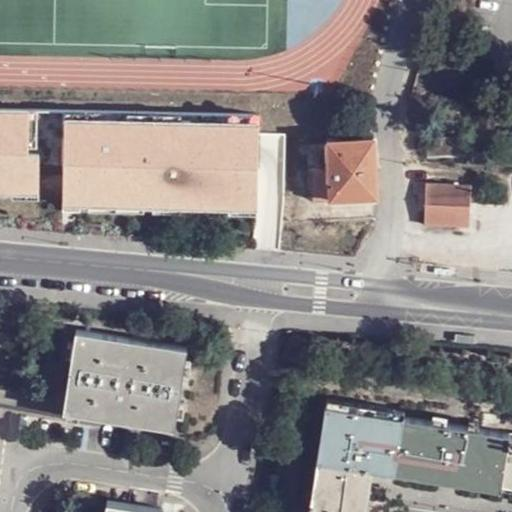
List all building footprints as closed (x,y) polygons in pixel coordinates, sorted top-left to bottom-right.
[(379,196),(375,136),(327,139),(328,167),(311,168),(314,200),(379,196)] [(470,229),(469,185),(423,185),(423,229),(470,229)] [(62,418),(172,435),(183,353),(74,337),(62,418)] [(323,410),(315,467),(372,475),(394,478),(402,423),(323,410)] [(509,439),(402,423),(394,478),(501,494),(509,439)] [(511,439),(509,439),(501,494),(511,495),(511,439)] [(366,511),(372,475),(315,467),(308,511),(366,511)]
